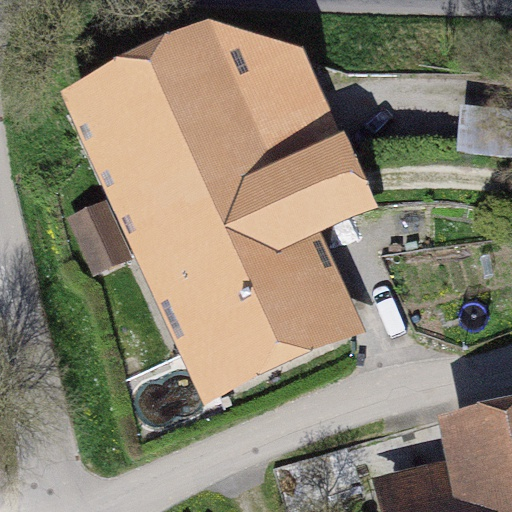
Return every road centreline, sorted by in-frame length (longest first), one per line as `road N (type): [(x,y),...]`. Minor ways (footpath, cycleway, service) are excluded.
road 1 (unclassified): [(511,359),(309,418),(98,511)]
road 2 (unclassified): [(0,226),(57,511)]
